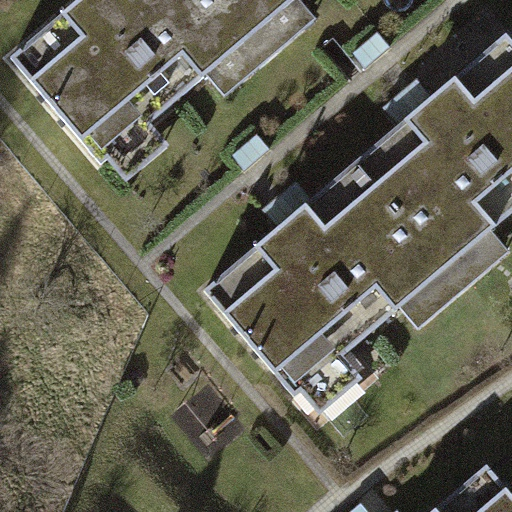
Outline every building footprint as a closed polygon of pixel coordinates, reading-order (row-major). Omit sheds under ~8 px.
[(295,0),(127,0),(46,67),(113,149),(295,0)] [(229,95),(322,28),(304,4),(212,71),(229,95)] [(511,200),(511,68),(510,66),(233,292),(301,374),(511,200)] [(423,331),(511,263),(511,249),(499,233),(404,306),(423,331)] [(511,511),(511,493),(489,467),(436,511),(511,511)]
